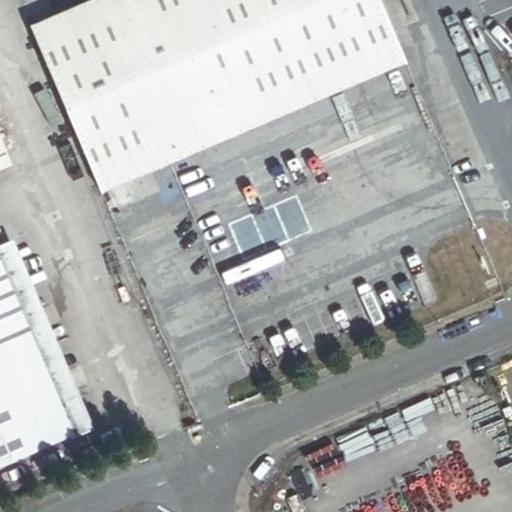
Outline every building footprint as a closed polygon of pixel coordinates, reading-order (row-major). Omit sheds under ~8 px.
[(382,0),(87,0),(30,25),(101,190),(407,59),(382,0)] [(0,151),(0,167),(12,163),(6,149),(0,151)] [(0,239),(0,260),(39,352),(74,433),(69,435),(71,438),(94,428),(12,235),(0,239)] [(0,368),(39,352),(0,260),(0,368)] [(39,352),(0,368),(0,464),(69,435),(74,433),(39,352)]
